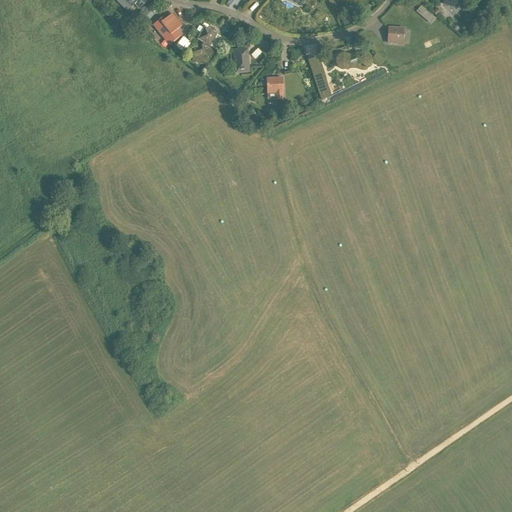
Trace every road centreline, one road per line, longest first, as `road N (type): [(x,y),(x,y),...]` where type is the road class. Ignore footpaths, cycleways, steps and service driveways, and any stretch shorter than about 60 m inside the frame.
road 1 (track): [(413,467),(314,284),(265,137),(219,94),(86,0)]
road 2 (unclassified): [(390,0),(373,22),(311,43),(168,0)]
